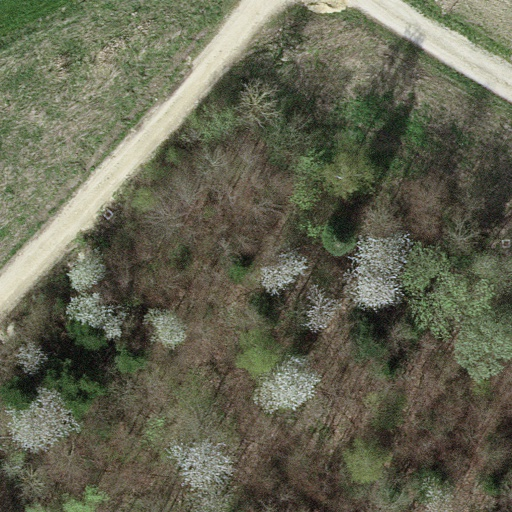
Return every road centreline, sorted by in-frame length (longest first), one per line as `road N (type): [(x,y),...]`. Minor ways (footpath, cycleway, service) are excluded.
road 1 (track): [(248,0),(0,291)]
road 2 (track): [(382,0),(420,32),(511,76)]
